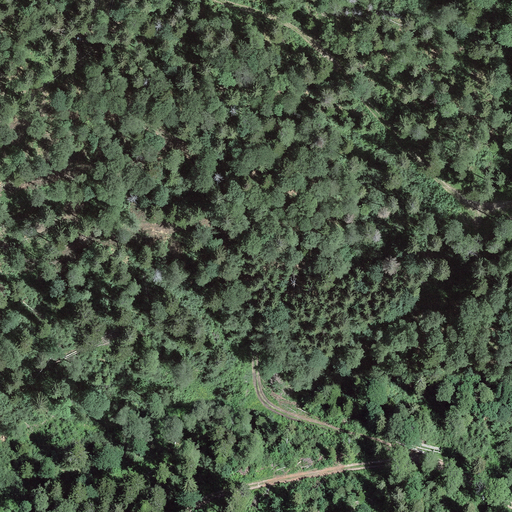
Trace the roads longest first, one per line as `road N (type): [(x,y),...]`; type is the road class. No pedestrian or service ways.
road 1 (track): [(218,0),(302,35),(454,194),(484,209),(511,206)]
road 2 (track): [(252,327),(257,390),(266,404),(442,467),(511,505)]
road 3 (track): [(406,460),(269,481),(189,511)]
